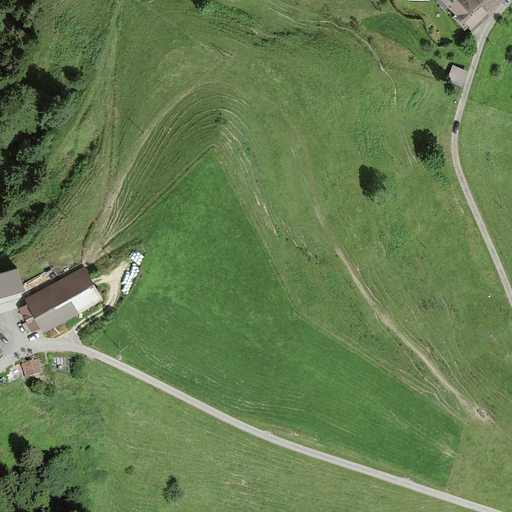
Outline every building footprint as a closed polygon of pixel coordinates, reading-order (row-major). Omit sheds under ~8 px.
[(439,0),(472,32),(504,0),(439,0)] [(469,69),(453,63),(447,78),(463,85),(469,69)] [(18,270),(0,275),(0,297),(24,291),(18,270)] [(84,272),(29,302),(44,329),(99,299),(84,272)] [(35,360),(24,363),(29,378),(39,375),(35,360)]
